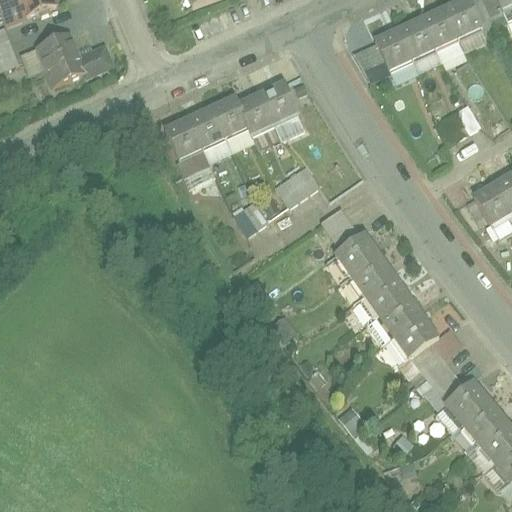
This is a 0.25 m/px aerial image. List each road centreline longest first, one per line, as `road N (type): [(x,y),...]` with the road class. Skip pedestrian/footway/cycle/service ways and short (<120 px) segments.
road 1 (residential): [(297,23),(410,200),(511,324)]
road 2 (residential): [(0,160),(159,89)]
road 3 (residential): [(159,89),(297,23)]
